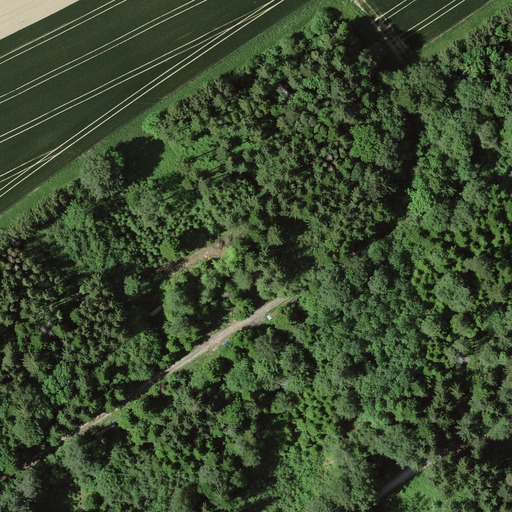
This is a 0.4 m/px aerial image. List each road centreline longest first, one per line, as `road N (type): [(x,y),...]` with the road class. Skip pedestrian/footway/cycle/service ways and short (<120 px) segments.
road 1 (track): [(0,478),(419,209)]
road 2 (track): [(511,434),(443,452),(355,511)]
